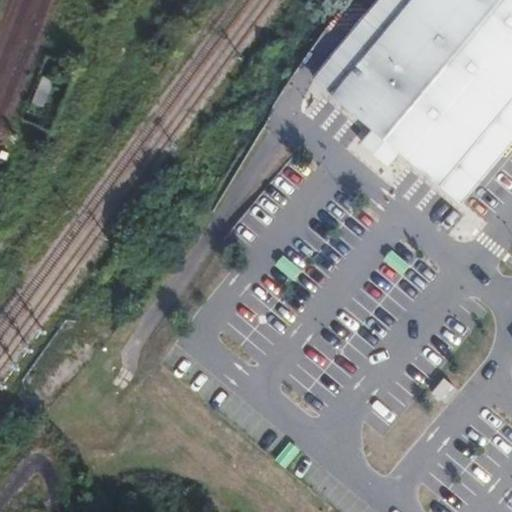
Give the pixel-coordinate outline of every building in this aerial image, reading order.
[(511,0),(388,0),(320,81),(381,132),(368,148),(392,167),(405,152),(466,203),(511,147),(511,0)] [(412,267),(397,254),(390,263),(405,276),(412,267)] [(289,260),(282,268),(297,281),(305,272),(289,260)] [(436,394),(445,401),(456,387),(448,380),(436,394)] [(301,453),(292,446),(280,461),(288,468),(301,453)]
